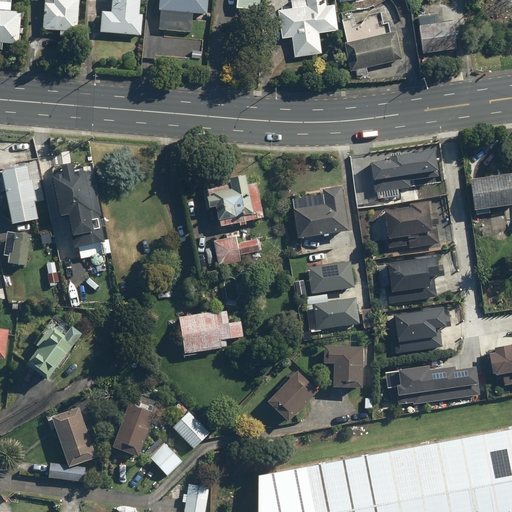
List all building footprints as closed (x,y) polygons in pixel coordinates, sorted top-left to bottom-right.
[(0,0),(0,42),(21,43),(22,12),(12,11),(12,0),(0,0)] [(45,0),(44,30),(62,31),(61,36),(70,36),(70,31),(78,32),(79,0),(45,0)] [(101,32),(142,35),(144,15),(141,15),(141,0),(113,0),(113,12),(102,12),(101,32)] [(159,0),(157,28),(194,32),(195,15),(209,16),(211,0),(159,0)] [(261,0),(240,0),(241,10),(262,10),(261,0)] [(291,0),(292,9),(279,9),(281,39),(293,39),(294,57),(323,56),(321,32),(329,32),(339,32),(338,6),(328,6),(327,0),(291,0)] [(385,22),(383,10),(342,15),(349,69),(403,62),(398,29),(393,30),(392,21),(385,22)] [(457,23),(421,25),(423,53),(459,50),(457,23)] [(372,155),(376,193),(376,199),(408,195),(408,190),(413,189),(413,186),(411,175),(440,172),(437,149),(372,155)] [(64,175),(53,178),(62,217),(69,215),(76,248),(105,241),(100,217),(103,217),(98,196),(92,198),(86,170),(75,173),(74,165),(63,167),(64,175)] [(29,166),(0,172),(0,188),(1,194),(6,193),(14,225),(36,219),(38,226),(49,223),(44,201),(37,202),(29,166)] [(247,172),(226,176),(226,180),(204,183),(208,208),(215,207),(218,227),(266,220),(260,181),(248,182),(247,172)] [(511,172),(471,178),(476,213),(490,211),(489,208),(511,204),(511,172)] [(321,192),(291,196),(297,238),(350,231),(343,184),(321,187),(321,192)] [(438,213),(432,213),(431,205),(429,205),(428,202),(409,204),(409,207),(385,209),(387,238),(389,238),(390,249),(441,244),(440,231),(433,231),(433,227),(439,226),(438,213)] [(28,265),(31,233),(8,231),(6,257),(9,257),(9,264),(28,265)] [(258,238),(238,241),(237,236),(214,239),(218,266),(241,262),(240,253),(260,250),(258,238)] [(440,294),(446,293),(444,275),(441,275),(438,256),(386,262),(391,307),(441,301),(440,294)] [(351,259),(308,265),(312,294),(356,287),(351,259)] [(357,295),(313,302),(319,338),(333,336),(332,327),(360,323),(357,295)] [(397,340),(395,341),(396,352),(442,346),(440,327),(447,326),(444,308),(394,314),(397,340)] [(228,310),(180,317),(185,353),(222,348),(222,347),(227,346),(226,339),(244,336),(242,321),(230,323),(228,310)] [(26,363),(49,379),(83,333),(73,326),(72,327),(55,315),(35,342),(39,346),(26,363)] [(0,329),(0,358),(6,359),(10,330),(0,329)] [(511,381),(511,346),(511,347),(511,343),(490,346),(493,373),(499,373),(503,373),(504,383),(511,381)] [(332,365),(331,388),(364,389),(365,347),(323,346),(323,365),(332,365)] [(319,390),(288,360),(269,380),(277,388),(266,399),(289,421),(319,390)] [(397,385),(399,403),(412,402),(413,404),(480,395),(476,366),(456,369),(455,365),(429,369),(429,364),(398,369),(401,385),(397,385)] [(154,410),(128,401),(114,446),(140,455),(154,410)] [(97,455),(78,406),(51,416),(69,465),(50,463),(49,477),(83,481),(85,466),(71,465),(97,455)] [(210,432),(188,410),(172,427),(195,448),(210,432)] [(511,511),(511,427),(478,434),(492,511),(511,511)] [(423,444),(435,511),(492,511),(478,434),(423,444)] [(183,460),(164,441),(149,456),(168,475),(183,460)] [(368,454),(378,511),(435,511),(423,444),(368,454)] [(313,464),(322,511),(378,511),(368,454),(313,464)] [(258,475),(257,511),(322,511),(313,464),(258,475)] [(205,511),(209,485),(189,482),(184,511),(205,511)]
